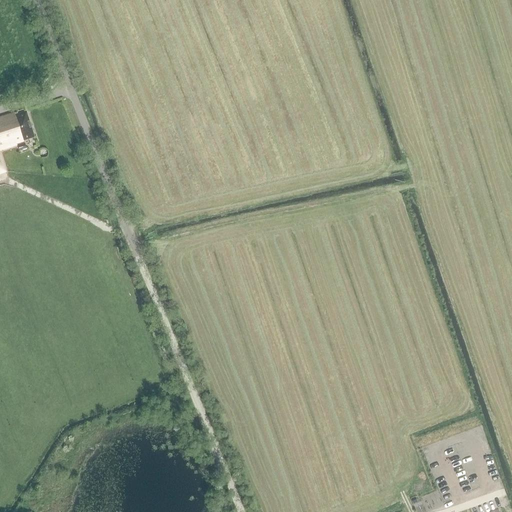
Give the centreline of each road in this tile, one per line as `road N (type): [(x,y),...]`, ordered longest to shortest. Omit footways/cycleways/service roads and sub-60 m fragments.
road 1 (unclassified): [(131,239),(241,511)]
road 2 (unclassified): [(131,239),(35,0)]
